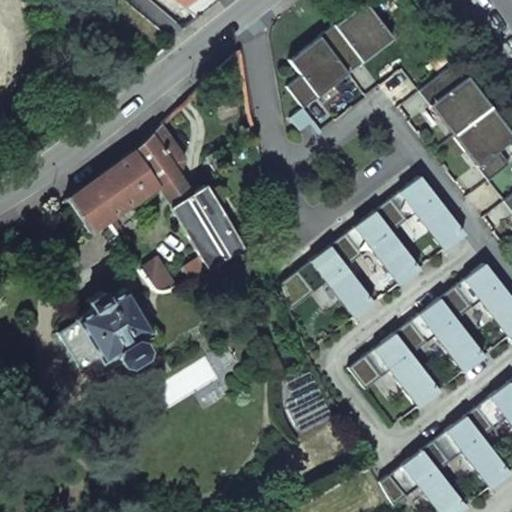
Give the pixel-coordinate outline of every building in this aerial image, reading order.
[(177,0),(188,8),(197,0),(177,0)] [(361,6),(290,63),(299,74),(284,86),(302,109),(388,40),(361,6)] [(456,60),(414,91),(481,183),(508,164),(494,143),(508,133),(456,60)] [(184,159),(159,125),(131,150),(130,151),(153,183),(155,187),(157,186),(177,175),(184,159)] [(104,222),(155,187),(153,183),(130,151),(111,165),(85,183),(108,216),(103,220),(104,222)] [(276,274),(265,282),(288,312),(325,285),(351,319),(373,303),(346,266),(372,247),(396,279),(413,267),(390,237),(415,218),(439,251),(464,232),(417,170),(276,274)] [(157,186),(155,187),(168,208),(190,193),(177,175),(157,186)] [(85,183),(63,199),(87,234),(104,222),(103,220),(108,216),(85,183)] [(204,269),(237,248),(240,247),(219,213),(220,187),(200,187),(190,193),(168,208),(198,258),(204,269)] [(511,194),(502,202),(511,215),(511,194)] [(511,296),(482,257),(339,364),(360,392),(390,370),(414,402),(432,388),(405,353),(429,335),(458,372),(479,356),(449,317),(476,297),(508,340),(511,336),(511,296)] [(204,269),(198,258),(180,270),(181,271),(183,271),(187,279),(204,269)] [(74,322),(55,333),(79,372),(89,366),(96,376),(117,363),(119,364),(126,366),(141,357),(143,349),(142,348),(154,340),(123,288),(105,300),(100,292),(85,302),(89,309),(72,320),(74,322)] [(511,374),(378,484),(393,502),(410,488),(430,511),(456,511),(461,508),(430,471),(456,450),(488,488),(503,476),(473,439),(498,419),(511,435),(511,374)]
